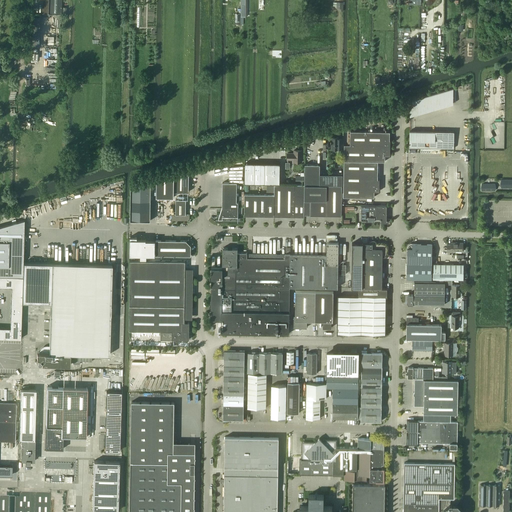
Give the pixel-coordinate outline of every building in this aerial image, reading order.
[(42,0),(42,13),(55,14),(54,27),(59,27),(60,14),(61,14),(61,12),(61,0),(42,0)] [(390,131),(350,131),(350,144),(344,144),(343,197),(374,197),(374,191),(379,191),(379,179),(378,179),(378,161),(385,161),(385,155),(390,155),(390,140),(390,131)] [(409,148),(454,148),(454,131),(410,131),(409,148)] [(343,137),(332,137),(331,149),(338,149),(338,150),(342,150),(343,137)] [(302,150),(294,150),(294,153),(287,153),(287,160),(294,160),(294,162),(302,162),(302,150)] [(245,163),(245,183),(255,183),(255,163),(245,163)] [(265,163),(255,163),(255,183),(264,183),(265,163)] [(265,163),(264,183),(274,183),(279,184),(280,163),(265,163)] [(174,171),(174,173),(174,192),(189,192),(189,173),(194,171),(192,164),(180,167),(181,171),(174,171)] [(305,183),(305,184),(320,184),(342,185),(343,174),(320,174),(320,164),(305,164),(305,183)] [(174,192),(174,173),(162,173),(157,174),(156,197),(174,197),(174,192)] [(511,187),(511,179),(501,179),(501,187),(511,187)] [(151,182),(131,182),(130,214),(130,220),(150,221),(151,182)] [(222,208),(222,209),(222,216),(238,216),(238,217),(238,219),(238,222),(238,202),(236,202),(237,183),(223,182),(222,208)] [(295,182),(295,184),(294,216),(304,216),(304,214),(305,184),(305,183),(295,182)] [(274,216),(274,217),(277,217),(278,216),(290,216),(291,217),(294,217),(294,216),(295,184),(279,184),(274,183),(274,194),(274,216)] [(320,185),(320,184),(305,184),(304,214),(310,214),(310,215),(342,215),(342,185),(320,185)] [(244,215),(259,216),(259,194),(244,194),(244,215)] [(259,216),(274,216),(274,194),(259,194),(259,216)] [(174,197),(156,197),(156,220),(172,220),(190,220),(190,214),(186,214),(186,199),(176,199),(174,197)] [(361,217),(361,222),(382,222),(382,217),(377,217),(377,205),(369,205),(361,205),(361,217)] [(379,205),(377,205),(377,217),(382,217),(382,222),(386,222),(387,205),(379,205)] [(0,275),(23,277),(24,220),(0,226),(0,275)] [(155,240),(147,240),(146,240),(146,239),(137,239),(137,238),(130,238),(130,256),(155,256),(155,240)] [(186,240),(156,240),(155,255),(191,256),(191,245),(186,240)] [(292,254),(291,287),(333,287),(337,288),(338,288),(338,280),(338,274),(339,274),(346,274),(346,269),(345,269),(338,269),(338,264),(339,242),(327,242),(326,242),(326,254),(325,254),(292,254)] [(361,273),(361,260),(362,243),(352,243),(352,288),(361,288),(361,273)] [(364,260),(361,260),(361,273),(382,273),(382,256),(387,256),(387,246),(385,243),(372,243),(372,245),(372,246),(373,246),(373,247),(374,247),(374,253),(375,253),(375,258),(364,258),(364,260)] [(372,243),(362,243),(361,260),(364,260),(364,258),(375,258),(375,253),(374,253),(374,247),(373,247),(373,246),(372,246),(372,245),(372,243)] [(432,244),(410,243),(408,246),(408,248),(407,248),(407,264),(422,264),(422,271),(422,279),(432,279),(432,244)] [(463,243),(451,243),(451,245),(447,244),(447,252),(452,252),(452,251),(463,251),(463,243)] [(211,267),(211,319),(218,319),(221,319),(221,325),(221,332),(226,332),(289,333),(290,288),(290,287),(291,287),(292,254),(291,254),(290,254),(285,253),(285,258),(247,258),(247,253),(240,253),(237,253),(237,251),(238,248),(237,248),(223,248),(223,252),(223,255),(222,267),(211,267)] [(185,261),(130,260),(129,330),(161,331),(161,339),(189,339),(189,322),(184,322),(185,261)] [(24,262),(22,301),(51,302),(52,263),(24,262)] [(51,302),(49,346),(49,353),(70,353),(108,355),(111,265),(78,263),(52,263),(51,302)] [(463,264),(433,264),(433,279),(463,279),(463,264)] [(382,273),(361,273),(361,288),(382,288),(382,273)] [(12,287),(11,296),(22,296),(23,277),(12,276),(12,287)] [(414,295),(445,295),(445,282),(414,282),(414,295)] [(460,285),(452,285),(452,297),(460,297),(460,285)] [(358,288),(358,296),(362,296),(386,296),(386,297),(387,297),(387,288),(358,288)] [(315,321),(316,290),(296,290),(295,315),(294,315),(293,327),(307,327),(307,320),(315,321)] [(333,291),(316,290),(315,321),(323,321),(323,327),(331,328),(331,321),(333,321),(333,291)] [(445,295),(414,295),(413,295),(413,294),(407,294),(407,302),(408,304),(413,304),(444,304),(445,295)] [(337,334),(361,334),(362,296),(358,296),(337,296),(337,334)] [(386,296),(362,296),(361,334),(385,334),(386,296)] [(460,312),(452,312),(452,316),(451,316),(451,328),(458,328),(458,316),(460,316),(460,312)] [(11,327),(10,338),(21,339),(22,319),(11,319),(11,327)] [(419,324),(406,324),(406,339),(445,339),(445,332),(441,332),(441,324),(419,324)] [(432,340),(412,339),(412,349),(416,350),(432,350),(432,345),(432,340)] [(456,343),(444,343),(444,355),(455,355),(453,355),(453,343),(456,343)] [(69,365),(70,353),(49,353),(49,346),(46,346),(45,346),(44,346),(43,347),(42,348),(41,349),(40,350),(40,351),(39,352),(39,353),(37,353),(37,358),(42,359),(42,364),(69,365)] [(224,350),(224,365),(244,365),(245,351),(224,350)] [(327,353),(327,373),(359,374),(359,354),(359,351),(327,350),(327,353)] [(283,353),(248,352),(247,372),(282,373),(283,353)] [(362,352),(362,367),(382,367),(382,353),(362,352)] [(307,353),(306,373),(315,373),(317,373),(317,353),(307,353)] [(443,373),(446,373),(446,374),(447,374),(447,373),(451,373),(452,362),(443,362),(443,373)] [(244,375),(244,365),(224,365),(224,375),(244,375)] [(361,377),(382,377),(382,367),(362,367),(361,377)] [(423,378),(423,379),(439,380),(439,377),(436,377),(436,371),(433,371),(433,368),(408,367),(408,378),(423,378)] [(266,374),(248,373),(248,407),(266,408),(266,374)] [(326,388),(333,388),(358,389),(358,374),(327,374),(326,388)] [(224,375),(224,385),(244,385),(244,375),(224,375)] [(361,377),(361,387),(382,387),(382,377),(361,377)] [(439,380),(423,379),(414,379),(414,406),(424,406),(423,413),(457,414),(458,380),(439,380)] [(299,382),(287,382),(287,413),(299,413),(299,382)] [(326,384),(306,384),(306,418),(320,418),(320,398),(326,399),(326,384)] [(224,385),(223,395),(244,395),(244,385),(224,385)] [(286,385),(271,385),(271,417),(286,418),(286,385)] [(47,386),(45,449),(63,449),(63,436),(73,436),(85,436),(87,388),(74,387),(47,386)] [(361,397),(382,397),(382,387),(361,387),(361,397)] [(358,389),(333,388),(332,419),(358,419),(358,389)] [(20,389),(19,440),(22,440),(22,460),(25,460),(25,463),(30,463),(30,460),(33,460),(34,440),(36,389),(20,389)] [(105,450),(120,450),(122,390),(107,390),(105,450)] [(244,395),(223,395),(223,405),(244,405),(244,395)] [(361,397),(361,407),(381,407),(382,397),(361,397)] [(174,402),(132,401),(129,511),(194,511),(194,508),(195,508),(194,507),(194,498),(195,498),(194,497),(195,488),(195,487),(195,478),(196,478),(195,477),(195,468),(196,468),(195,467),(195,458),(196,458),(195,457),(195,452),(174,452),(174,402)] [(0,440),(10,441),(15,441),(15,403),(0,402),(0,440)] [(244,405),(223,405),(223,419),(243,419),(244,405)] [(381,421),(381,407),(361,407),(361,421),(381,421)] [(458,421),(407,420),(407,430),(408,430),(408,434),(406,434),(406,443),(418,443),(418,442),(450,443),(450,447),(457,448),(458,421)] [(277,511),(279,437),(225,437),(224,469),(223,511),(277,511)] [(333,460),(333,474),(344,475),(344,480),(347,480),(367,481),(367,479),(370,479),(376,479),(384,479),(384,467),(381,467),(381,464),(383,464),(383,452),(383,443),(383,442),(383,441),(382,440),(380,440),(374,440),(371,440),(371,438),(370,438),(362,438),(358,438),(358,447),(336,447),(336,460),(333,460)] [(336,440),(321,440),(319,442),(302,442),(302,459),(299,459),(299,474),(333,474),(333,460),(336,460),(336,440)] [(94,460),(93,472),(118,473),(118,461),(94,460)] [(455,463),(404,463),(403,511),(438,511),(439,509),(444,509),(445,510),(445,511),(461,511),(462,510),(457,505),(450,505),(450,504),(450,498),(454,498),(455,463)] [(0,474),(12,475),(12,465),(0,464),(0,474)] [(93,472),(93,485),(117,486),(118,473),(93,472)] [(384,511),(385,484),(353,483),(352,511),(384,511)] [(92,485),(91,510),(116,511),(117,486),(93,485),(92,485)] [(500,485),(480,485),(479,506),(499,506),(500,485)] [(20,494),(19,494),(19,500),(15,500),(15,499),(14,499),(14,511),(49,511),(50,496),(34,495),(35,495),(34,495),(20,495),(20,494)] [(332,511),(332,506),(330,506),(324,506),(324,495),(320,495),(317,495),(309,494),(308,506),(302,506),(300,506),(299,511),(332,511)] [(0,511),(13,511),(14,498),(0,497),(0,511)]
